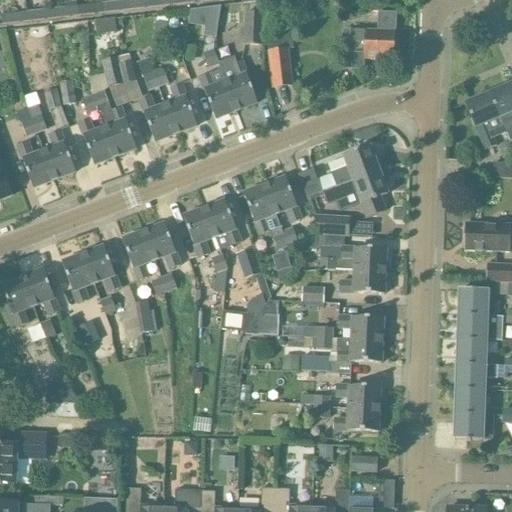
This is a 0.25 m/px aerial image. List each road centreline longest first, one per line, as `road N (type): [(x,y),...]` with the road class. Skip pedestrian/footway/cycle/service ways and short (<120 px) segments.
road 1 (residential): [(0,248),(382,104),(430,99)]
road 2 (residential): [(417,473),(430,99)]
